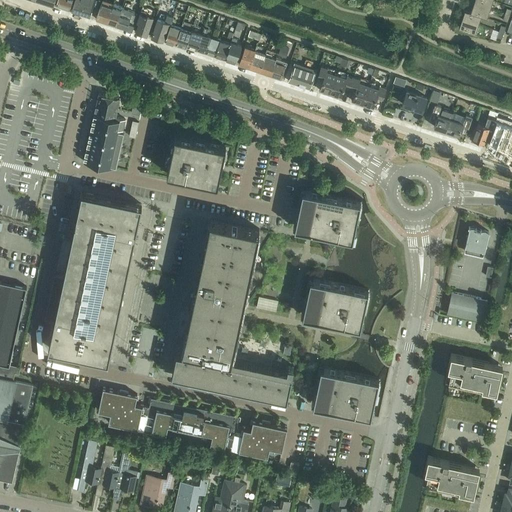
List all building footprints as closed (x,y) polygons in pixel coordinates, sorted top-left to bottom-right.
[(57,0),(56,5),(70,10),(72,0),(57,0)] [(75,0),(72,11),(90,16),(95,0),(75,0)] [(96,19),(107,22),(113,4),(103,0),(96,19)] [(490,0),(474,0),(473,3),(490,9),(492,1),(490,0)] [(473,3),(470,12),(481,15),(487,17),(490,9),(473,3)] [(113,4),(107,22),(116,25),(122,7),(114,4),(113,4)] [(122,7),(116,25),(117,25),(117,26),(132,31),(134,24),(129,22),(132,13),(134,14),(135,11),(122,7)] [(145,7),(144,10),(142,9),(141,12),(137,23),(139,24),(136,32),(147,36),(153,16),(155,10),(145,7)] [(465,10),(462,18),(478,24),(481,15),(470,12),(465,10)] [(158,19),(152,36),(164,40),(169,23),(171,23),(173,18),(167,16),(165,21),(158,19)] [(462,18),(459,27),(475,33),(478,24),(462,18)] [(191,31),(187,47),(197,50),(203,33),(199,31),(201,27),(197,26),(199,20),(196,19),(192,29),(191,31)] [(247,25),(238,22),(236,29),(245,32),(247,25)] [(165,41),(175,45),(181,28),(171,24),(165,41)] [(203,33),(197,50),(206,53),(212,35),(214,30),(208,28),(205,27),(203,33)] [(181,28),(175,45),(186,48),(187,47),(191,31),(181,28)] [(250,30),(248,36),(259,39),(261,34),(250,30)] [(221,38),(215,56),(225,59),(233,37),(234,33),(229,31),(226,40),(221,38)] [(212,35),(206,53),(215,56),(221,38),(217,37),(212,35)] [(233,37),(225,59),(236,63),(242,44),(236,42),(237,39),(233,37)] [(245,45),(239,64),(249,68),(255,50),(256,49),(245,45)] [(266,52),(260,71),(270,75),(276,57),(271,56),(272,54),(274,46),(270,45),(267,53),(266,52)] [(282,45),(278,55),(280,56),(286,58),(290,47),(287,47),(282,45)] [(255,50),(249,68),(260,71),(266,52),(264,52),(264,53),(255,50)] [(276,57),(270,75),(281,78),(287,61),(281,59),(281,57),(280,57),(277,55),(276,57)] [(340,62),(340,64),(349,67),(351,60),(348,59),(342,57),(340,62)] [(310,88),(315,72),(295,65),(290,81),(310,88)] [(320,89),(331,93),(337,74),(327,70),(328,68),(322,66),(318,77),(324,79),(320,89)] [(337,74),(331,93),(342,97),(345,86),(351,88),(354,77),(348,75),(347,77),(337,74)] [(353,100),(363,104),(369,85),(360,81),(360,79),(354,77),(351,88),(356,90),(353,100)] [(369,85),(363,104),(374,107),(377,97),(383,99),(386,88),(380,86),(379,88),(369,85)] [(407,90),(407,89),(402,104),(422,110),(427,96),(416,92),(416,91),(408,88),(407,90)] [(114,168),(121,139),(125,140),(128,130),(123,129),(125,119),(116,117),(120,98),(99,93),(84,161),(114,168)] [(134,101),(131,113),(139,115),(142,103),(134,101)] [(434,127),(447,131),(451,118),(438,114),(441,106),(435,104),(431,115),(437,117),(434,127)] [(451,118),(447,131),(459,135),(462,125),(469,128),(472,116),(466,114),(463,122),(451,118)] [(486,137),(490,138),(492,133),(496,120),(497,117),(489,114),(485,126),(478,123),(472,140),(484,144),(486,137)] [(497,120),(489,143),(497,146),(505,123),(497,120)] [(511,125),(505,123),(497,146),(506,149),(511,129),(511,125)] [(217,182),(225,144),(174,133),(166,171),(217,182)] [(355,230),(361,202),(310,191),(303,190),(297,217),(295,227),(307,230),(335,236),(346,238),(353,240),(355,230)] [(109,361),(142,203),(133,201),(82,191),(81,196),(64,276),(58,275),(55,274),(56,273),(55,273),(45,318),(46,318),(46,317),(49,317),(55,319),(49,348),(109,361)] [(244,301),(259,229),(211,218),(194,295),(191,294),(188,308),(191,309),(182,353),(177,375),(287,398),(294,366),(289,365),(288,370),(232,358),(240,319),(243,320),(244,316),(246,310),(246,306),(243,305),(244,301)] [(464,251),(465,251),(464,254),(470,255),(471,248),(473,248),(472,252),(484,254),(485,251),(489,231),(488,231),(487,230),(485,229),(483,229),(481,230),(476,228),(475,227),(473,226),(471,226),(470,227),(464,251)] [(369,290),(341,284),(310,278),(305,305),(302,315),(314,318),(360,328),(369,290)] [(0,479),(13,482),(18,455),(19,450),(21,440),(33,385),(17,381),(17,380),(15,380),(14,380),(15,373),(16,373),(19,374),(20,370),(21,367),(18,366),(10,365),(27,287),(0,280),(0,479)] [(448,312),(483,320),(487,299),(452,292),(448,312)] [(445,380),(449,381),(497,392),(503,366),(451,354),(445,380)] [(379,379),(321,366),(316,391),(313,404),(325,407),(371,416),(379,379)] [(103,387),(98,410),(111,413),(109,422),(166,434),(168,425),(213,434),(211,444),(268,456),(270,447),(282,449),(287,426),(253,419),(251,428),(238,425),(240,416),(151,397),(149,406),(136,403),(138,394),(131,393),(109,388),(103,387)] [(86,480),(98,482),(101,468),(101,467),(93,465),(98,441),(89,439),(78,491),(84,492),(86,480)] [(101,468),(98,482),(95,494),(101,496),(104,484),(115,486),(116,486),(119,472),(118,472),(120,466),(111,465),(115,446),(106,444),(101,467),(101,468)] [(116,486),(115,486),(113,498),(119,499),(122,488),(134,490),(136,479),(137,479),(137,477),(138,470),(129,469),(134,448),(124,446),(120,466),(118,472),(119,472),(116,486)] [(173,449),(171,456),(178,458),(180,451),(173,449)] [(422,484),(425,484),(473,495),(479,469),(427,458),(422,484)] [(218,474),(221,460),(215,459),(212,473),(218,474)] [(291,461),(290,467),(298,469),(300,463),(291,461)] [(240,463),(238,472),(246,474),(248,464),(240,463)] [(147,474),(142,496),(141,503),(161,508),(166,486),(172,487),(175,473),(169,471),(167,479),(147,474)] [(277,475),(276,483),(289,486),(291,478),(277,475)] [(205,494),(208,480),(202,478),(200,486),(181,482),(175,511),(180,511),(194,511),(199,493),(205,494)] [(212,511),(227,511),(234,482),(224,480),(220,500),(215,499),(212,511)] [(234,482),(227,511),(243,511),(244,507),(247,508),(249,500),(244,499),(247,484),(234,482)] [(317,498),(325,499),(328,484),(320,482),(317,498)] [(506,491),(503,502),(511,504),(511,487),(509,487),(508,491),(506,491)] [(348,511),(350,508),(344,507),(346,499),(335,496),(331,511),(348,511)] [(287,511),(289,502),(282,501),(281,508),(265,505),(263,511),(287,511)] [(500,511),(511,511),(511,504),(503,502),(500,511)]
